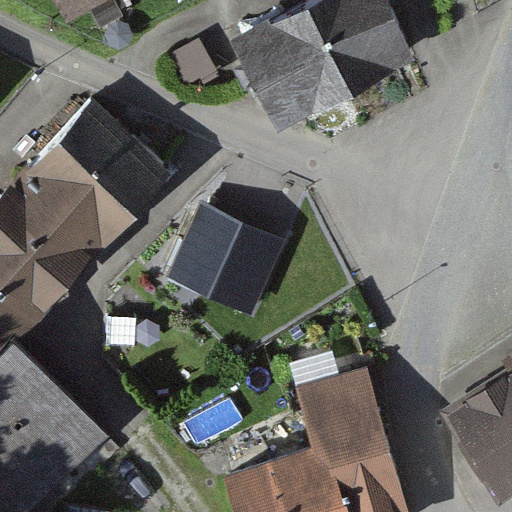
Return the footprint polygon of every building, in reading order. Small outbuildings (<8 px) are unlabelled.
[(105,0),(55,0),(67,21),(105,0)] [(422,61),(391,0),(315,0),(234,40),(280,132),(422,61)] [(163,166),(95,103),(0,205),(0,298),(21,318),(163,166)] [(165,274),(249,317),(288,240),(203,198),(165,274)] [(101,427),(21,341),(0,360),(0,443),(38,485),(101,427)] [(368,372),(312,387),(344,511),(367,511),(403,503),(368,372)] [(511,373),(460,408),(509,481),(511,479),(511,373)] [(332,511),(312,445),(239,467),(253,511),(332,511)] [(0,511),(10,511),(26,500),(0,466),(0,511)]
